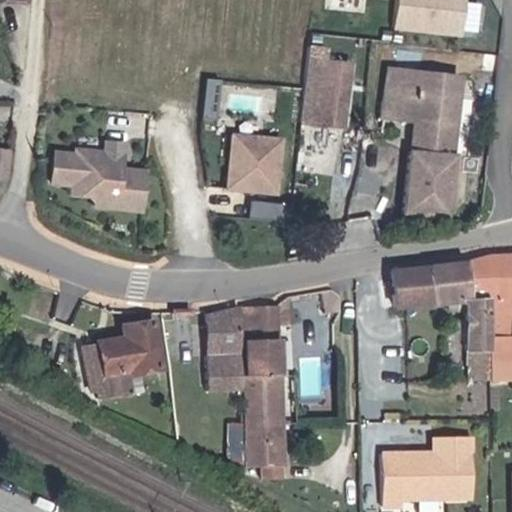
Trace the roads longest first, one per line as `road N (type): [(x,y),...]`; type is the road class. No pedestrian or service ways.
road 1 (tertiary): [(511,234),(202,289)]
road 2 (tertiary): [(202,289),(82,274),(0,240)]
road 3 (residential): [(176,136),(202,289)]
